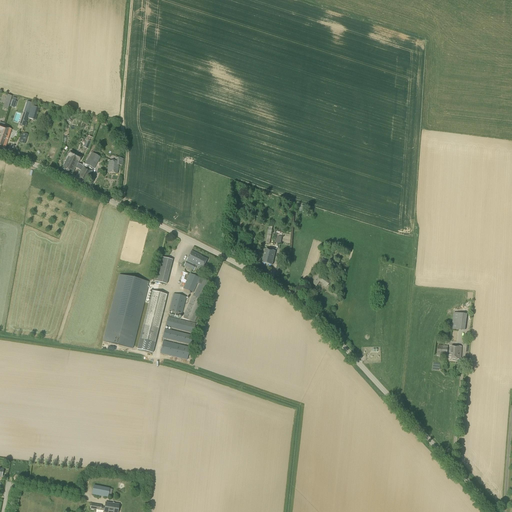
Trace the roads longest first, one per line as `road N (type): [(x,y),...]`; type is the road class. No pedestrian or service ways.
road 1 (unclassified): [(494,511),(295,298),(44,168),(0,154)]
road 2 (track): [(433,0),(400,409)]
road 3 (unknown): [(121,206),(130,0)]
